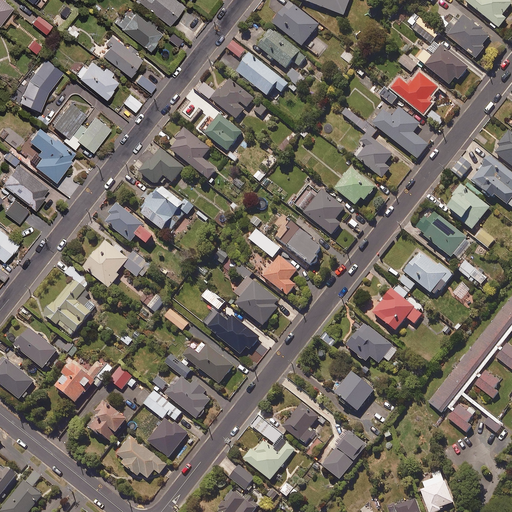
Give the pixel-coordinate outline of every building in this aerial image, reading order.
[(18,10),(4,0),(0,0),(0,24),(4,28),(18,10)] [(183,5),(176,0),(138,0),(139,0),(169,23),(183,5)] [(304,0),(345,16),(350,3),(351,0),(304,0)] [(465,0),(466,0),(499,27),(507,18),(503,15),(511,3),(508,0),(465,0)] [(319,25),(289,1),(273,22),(303,45),(319,25)] [(147,21),(130,8),(118,24),(149,48),(163,30),(149,19),(147,21)] [(439,34),(414,13),(408,21),(414,26),(413,28),(431,43),(439,34)] [(490,36),(465,15),(459,22),(454,18),(444,31),(476,58),(485,47),(483,45),(490,36)] [(78,32),(69,25),(66,29),(75,36),(78,32)] [(27,32),(21,28),(15,35),(21,39),(27,32)] [(307,57),(271,28),(258,45),(286,68),(293,60),(300,66),(307,57)] [(182,39),(173,32),(169,39),(178,45),(182,39)] [(141,57),(110,34),(101,47),(97,44),(92,51),(99,56),(101,53),(129,73),(141,57)] [(246,50),(234,40),(228,47),(240,58),(246,50)] [(469,68),(441,45),(433,56),(425,50),(418,59),(450,84),(456,77),(459,80),(469,68)] [(288,83),(250,53),(236,70),(267,95),(274,86),(282,92),(288,83)] [(418,64),(405,53),(399,61),(412,72),(418,64)] [(61,69),(41,58),(19,99),(38,109),(49,89),(50,89),(61,69)] [(118,80),(89,58),(76,74),(105,97),(118,80)] [(306,78),(293,68),(286,76),(299,87),(306,78)] [(328,78),(321,71),(316,75),(323,82),(328,78)] [(438,87),(420,73),(411,84),(401,76),(392,88),(424,114),(435,100),(431,97),(438,87)] [(156,85),(141,74),(136,80),(150,91),(156,85)] [(253,98),(229,79),(213,99),(237,118),(253,98)] [(385,87),(380,94),(392,104),(397,97),(385,87)] [(141,103),(131,94),(124,102),(135,111),(141,103)] [(87,113),(71,101),(53,124),(68,136),(65,140),(74,148),(80,141),(92,150),(110,128),(95,116),(86,128),(80,122),(87,113)] [(267,109),(260,103),(254,110),(261,116),(267,109)] [(392,116),(380,106),(369,120),(418,158),(429,144),(414,132),(420,124),(399,107),(392,116)] [(377,131),(347,108),(342,113),(373,136),(377,131)] [(444,120),(433,110),(428,116),(440,126),(444,120)] [(243,132),(220,115),(206,133),(228,151),(243,132)] [(29,159),(55,180),(71,159),(70,159),(75,153),(40,125),(29,139),(41,149),(37,153),(35,151),(29,159)] [(210,148),(185,128),(169,147),(209,179),(217,169),(203,157),(210,148)] [(511,132),(510,130),(494,151),(511,165),(511,132)] [(393,154),(368,134),(362,141),(367,145),(358,158),(383,177),(390,168),(385,164),(393,154)] [(184,166),(160,149),(151,161),(148,159),(138,172),(153,183),(157,183),(163,175),(172,182),(184,166)] [(241,155),(233,149),(228,155),(236,161),(241,155)] [(19,160),(11,154),(7,159),(16,165),(19,160)] [(511,171),(491,155),(472,180),(486,191),(485,193),(492,198),(495,194),(511,206),(511,171)] [(472,165),(462,158),(452,170),(462,177),(472,165)] [(50,190),(18,164),(3,183),(35,209),(50,190)] [(377,186),(352,167),(335,188),(356,204),(362,197),(365,200),(377,186)] [(238,177),(233,183),(240,189),(245,183),(238,177)] [(186,199),(183,203),(159,184),(142,207),(144,209),(142,212),(164,229),(167,226),(172,229),(184,213),(188,216),(195,206),(186,199)] [(491,207),(462,184),(452,197),(454,199),(448,206),(467,221),(465,223),(473,229),(491,207)] [(319,194),(310,186),(295,204),(332,235),(349,214),(343,209),(346,206),(335,198),(336,197),(324,187),(319,194)] [(29,211),(15,199),(5,211),(19,223),(29,211)] [(154,234),(118,203),(110,212),(113,215),(107,221),(131,242),(137,235),(146,243),(154,234)] [(241,209),(235,204),(232,208),(239,212),(241,209)] [(301,214),(289,205),(283,213),(294,222),(301,214)] [(468,237),(430,208),(416,227),(426,234),(425,235),(452,257),(468,237)] [(0,257),(3,260),(17,243),(0,228),(0,257)] [(296,234),(291,229),(281,242),(311,265),(319,255),(317,254),(323,246),(300,228),(296,234)] [(281,248),(257,229),(250,238),(273,258),(281,248)] [(495,239),(482,229),(476,238),(488,248),(495,239)] [(133,254),(110,235),(84,267),(109,288),(120,275),(117,273),(123,265),(140,279),(152,265),(135,251),(133,254)] [(229,255),(219,248),(213,256),(223,263),(229,255)] [(431,292),(433,290),(437,293),(441,288),(437,285),(442,279),(447,283),(454,274),(440,263),(438,265),(420,252),(405,271),(431,292)] [(298,270),(280,256),(264,276),(288,295),(296,285),(290,280),(298,270)] [(484,276),(467,261),(459,270),(472,281),(474,278),(479,282),(484,276)] [(254,273),(242,263),(237,270),(249,279),(254,273)] [(8,274),(0,266),(0,277),(3,280),(8,274)] [(90,283),(71,266),(66,272),(74,279),(56,301),(54,300),(45,313),(72,335),(96,306),(85,298),(89,293),(85,289),(90,283)] [(416,284),(405,275),(400,280),(411,290),(416,284)] [(282,303),(254,280),(236,303),(264,325),(282,303)] [(409,292),(397,282),(374,312),(396,330),(407,317),(415,324),(423,314),(419,312),(424,306),(411,296),(407,301),(404,298),(409,292)] [(225,302),(209,289),(203,296),(219,310),(225,302)] [(165,301),(157,295),(148,306),(156,312),(165,301)] [(505,423),(464,393),(478,376),(481,378),(476,384),(494,398),(499,392),(494,388),(501,380),(488,369),(482,376),(479,374),(499,349),(502,351),(497,357),(511,369),(511,346),(508,343),(504,348),(501,346),(511,331),(511,297),(432,400),(445,410),(447,408),(453,413),(449,418),(467,432),(472,426),(468,422),(477,411),(471,406),(467,411),(460,405),(456,409),(453,407),(462,395),(490,416),(484,423),(497,434),(505,423)] [(189,323),(171,309),(165,316),(183,330),(189,323)] [(260,338),(232,316),(217,335),(241,354),(247,347),(250,349),(260,338)] [(399,350),(365,323),(347,345),(367,361),(371,356),(380,363),(384,357),(389,361),(399,350)] [(58,350),(28,327),(14,345),(43,368),(58,350)] [(337,341),(326,333),(322,339),(332,347),(337,341)] [(133,340),(126,334),(121,340),(128,345),(133,340)] [(79,349),(70,342),(64,349),(72,357),(79,349)] [(234,366),(203,342),(196,351),(190,347),(184,355),(220,384),(234,366)] [(191,370),(171,354),(165,362),(185,378),(191,370)] [(34,381),(5,357),(0,362),(0,382),(20,399),(34,381)] [(114,367),(101,357),(88,372),(71,358),(65,364),(68,367),(54,384),(76,402),(93,382),(98,387),(114,367)] [(131,377),(119,368),(110,380),(122,389),(131,377)] [(375,390),(352,371),(334,393),(357,412),(375,390)] [(204,383),(197,377),(191,384),(180,376),(166,394),(197,418),(211,400),(203,394),(207,390),(202,386),(204,383)] [(167,384),(157,377),(153,382),(163,389),(167,384)] [(182,412),(155,391),(144,404),(163,418),(167,414),(176,420),(182,412)] [(128,418),(106,401),(88,426),(110,442),(128,418)] [(319,416),(302,403),(284,427),(306,444),(310,438),(313,440),(318,433),(311,427),(319,416)] [(189,433),(168,416),(148,441),(169,458),(189,433)] [(382,430),(370,422),(362,434),(374,442),(382,430)] [(368,445),(350,431),(323,465),(340,479),(368,445)] [(167,465),(131,436),(117,454),(124,460),(122,463),(138,475),(140,472),(148,478),(155,469),(160,474),(167,465)] [(280,452),(264,440),(256,450),(254,448),(245,459),(271,480),(295,450),(287,443),(280,452)] [(255,478),(239,465),(230,477),(246,490),(255,478)] [(5,470),(0,466),(0,495),(17,475),(7,467),(5,470)] [(454,502),(441,470),(433,473),(435,478),(424,483),(426,488),(421,490),(430,511),(435,511),(443,509),(442,507),(454,502)] [(29,511),(43,495),(25,481),(0,511),(29,511)] [(298,492),(287,482),(279,489),(287,497),(291,492),(294,496),(298,492)] [(254,511),(257,508),(233,490),(222,505),(220,511),(254,511)] [(420,511),(417,499),(388,508),(389,511),(420,511)] [(213,500),(205,500),(205,508),(213,508),(213,500)]
